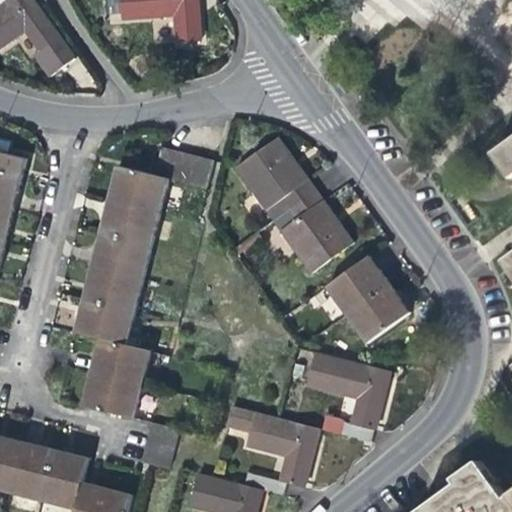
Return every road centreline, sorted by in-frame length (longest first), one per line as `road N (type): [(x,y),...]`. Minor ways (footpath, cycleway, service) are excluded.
road 1 (residential): [(333,511),(445,416),(468,384),(477,329),(452,280),(291,57)]
road 2 (residential): [(14,366),(73,117)]
road 3 (residential): [(291,57),(221,100),(137,117)]
road 4 (residential): [(137,117),(60,0)]
